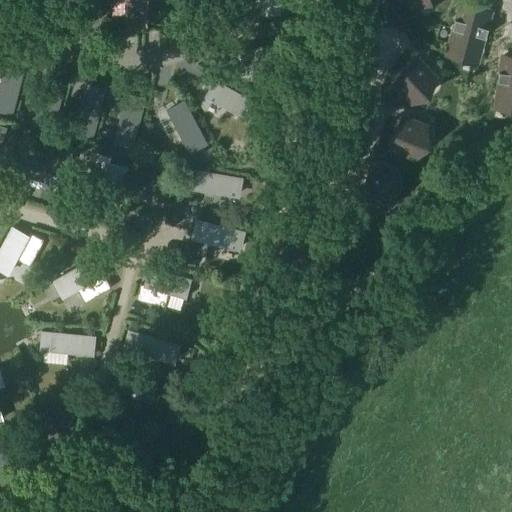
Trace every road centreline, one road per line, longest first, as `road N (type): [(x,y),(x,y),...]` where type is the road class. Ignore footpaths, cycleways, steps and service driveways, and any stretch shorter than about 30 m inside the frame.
road 1 (track): [(238,386),(511,181)]
road 2 (track): [(100,511),(117,489),(216,410)]
